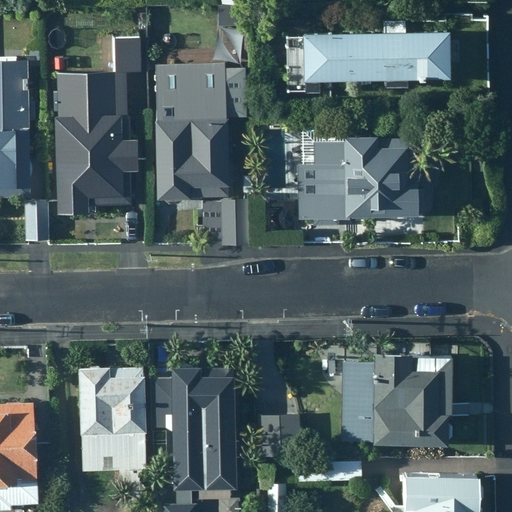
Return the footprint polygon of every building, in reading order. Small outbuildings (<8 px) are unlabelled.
[(411,80),(454,80),(453,32),(408,34),(407,21),(385,22),(385,34),(307,36),(307,39),(288,39),(289,92),(323,91),(323,83),(388,81),(388,88),(411,88),(411,80)] [(0,199),(29,198),(25,61),(14,60),(15,56),(0,56),(0,199)] [(226,63),(156,64),(159,201),(193,201),(193,198),(232,198),(230,117),(248,117),(247,69),(226,70),(226,63)] [(76,79),(55,79),(56,117),(53,118),(56,215),(87,214),(86,208),(131,207),(130,173),(136,173),(135,140),(121,141),(120,116),(90,117),(89,96),(77,96),(76,79)] [(313,164),(301,164),(301,198),(298,199),(299,223),(314,222),(313,227),(338,227),(337,222),(349,221),(349,219),(418,218),(417,138),(344,138),(344,143),(313,143),(313,164)] [(229,241),(250,240),(248,200),(203,202),(203,224),(196,224),(196,220),(183,220),(183,242),(229,241)] [(45,201),(24,202),(24,238),(37,238),(46,238),(45,201)] [(373,440),(447,441),(448,409),(452,409),(452,353),(412,352),(412,349),(374,348),(373,358),(342,357),(340,436),(373,436),(373,440)] [(200,364),(200,363),(200,361),(170,362),(172,485),(177,485),(233,484),(235,484),(235,483),(233,363),(200,364)] [(141,362),(77,363),(81,466),(146,464),(141,362)] [(35,479),(33,398),(0,399),(0,491),(1,491),(1,480),(35,479)] [(301,452),(299,411),(258,412),(259,449),(267,449),(267,453),(301,452)] [(361,478),(361,458),(296,459),(296,479),(361,478)] [(474,509),(475,475),(400,474),(399,507),(391,507),(391,511),(477,511),(478,509),(474,509)] [(286,511),(287,479),(266,479),(265,511),(286,511)] [(196,511),(197,504),(158,503),(157,511),(196,511)]
